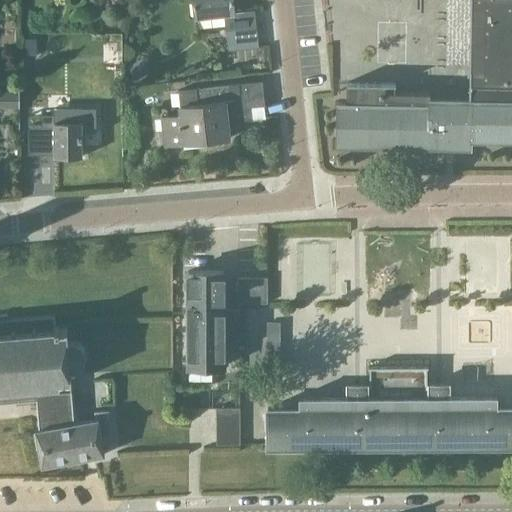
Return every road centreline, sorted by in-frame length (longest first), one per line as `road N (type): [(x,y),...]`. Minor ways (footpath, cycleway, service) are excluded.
road 1 (unclassified): [(0,225),(303,199)]
road 2 (unclassified): [(303,199),(511,194)]
road 3 (unclassified): [(303,199),(282,0)]
